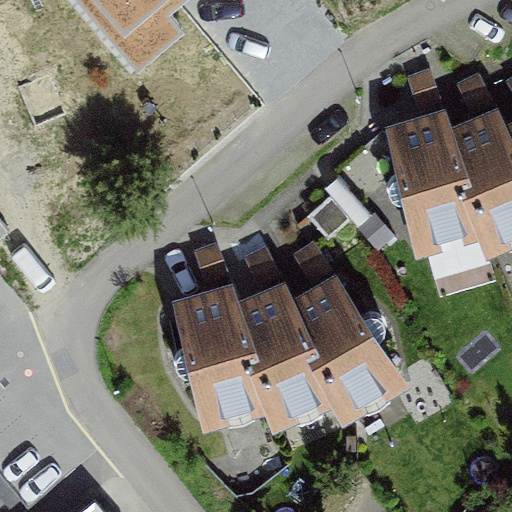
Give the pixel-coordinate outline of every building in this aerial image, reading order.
[(81,0),(123,49),(180,0),(81,0)] [(411,79),(420,103),(441,95),(432,71),(411,79)] [(462,92),(471,109),(490,100),(481,82),(462,92)] [(36,115),(0,146),(0,223),(22,204),(42,228),(95,184),(36,115)] [(490,241),(511,231),(511,132),(508,135),(497,118),(467,129),(452,135),(446,116),(413,124),(391,130),(420,244),(482,225),(490,241)] [(331,194),(308,214),(328,236),(350,217),(358,225),(372,213),(339,174),(324,187),(331,194)] [(198,256),(204,275),(226,267),(220,248),(198,256)] [(303,260),(314,277),(331,266),(321,249),(303,260)] [(253,256),(260,275),(276,269),(269,250),(253,256)] [(256,303),(241,309),(233,292),(195,304),(179,309),(205,415),(270,398),(278,414),(336,391),(345,406),(402,374),(342,284),(316,297),(295,309),(285,291),(256,303)] [(102,511),(93,502),(81,511),(102,511)]
